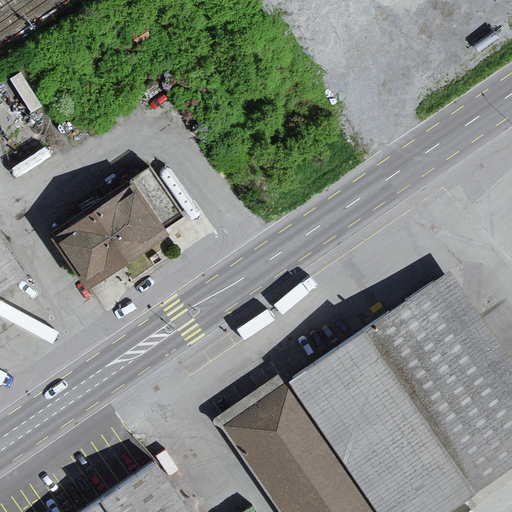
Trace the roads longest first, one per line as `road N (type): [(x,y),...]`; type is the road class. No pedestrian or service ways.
road 1 (primary): [(0,460),(511,108)]
road 2 (primary): [(511,74),(0,423)]
